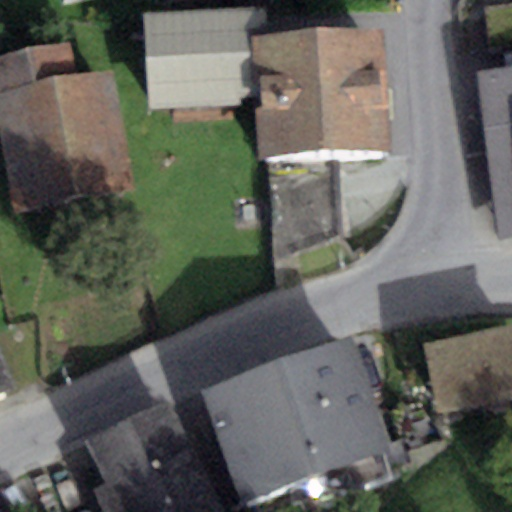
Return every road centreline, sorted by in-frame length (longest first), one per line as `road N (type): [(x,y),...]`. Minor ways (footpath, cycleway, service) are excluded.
road 1 (residential): [(0,456),(228,350),(450,280)]
road 2 (residential): [(450,280),(437,0)]
